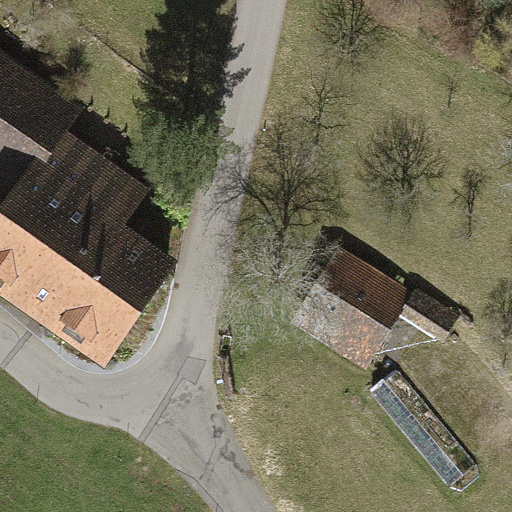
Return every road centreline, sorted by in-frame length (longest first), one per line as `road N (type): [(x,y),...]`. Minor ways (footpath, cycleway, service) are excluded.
road 1 (residential): [(147,395),(183,339),(269,0)]
road 2 (unclassified): [(147,395),(78,396),(0,341)]
road 3 (unclassified): [(247,511),(197,430),(147,395)]
